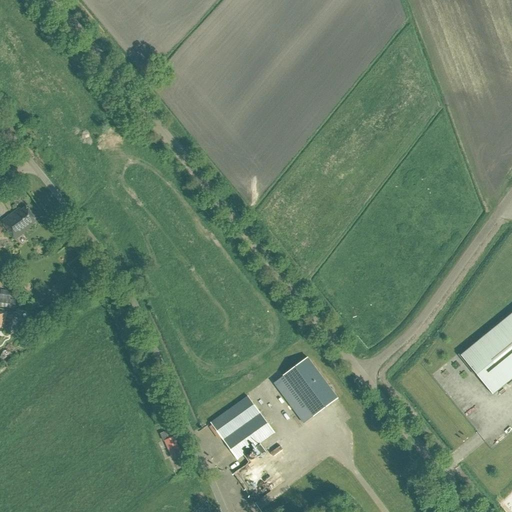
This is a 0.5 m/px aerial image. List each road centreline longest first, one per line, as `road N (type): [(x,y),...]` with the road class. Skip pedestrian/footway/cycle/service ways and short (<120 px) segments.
road 1 (tertiary): [(361,376),(53,0)]
road 2 (residential): [(223,511),(123,282),(28,160)]
road 3 (unclassified): [(361,376),(416,324),(511,193)]
road 4 (tertiary): [(472,511),(361,376)]
